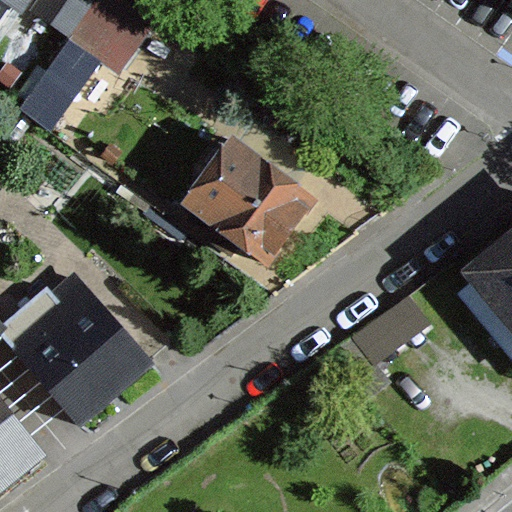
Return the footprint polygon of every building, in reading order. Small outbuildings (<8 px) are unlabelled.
[(0,0),(0,20),(14,0),(0,0)] [(43,0),(39,6),(65,25),(83,0),(43,0)] [(71,38),(21,109),(48,128),(99,58),(71,38)] [(233,139),(213,166),(233,180),(252,153),(233,139)] [(213,166),(187,202),(268,260),(292,227),(314,197),(252,153),(233,180),(213,166)] [(457,290),(481,318),(511,356),(511,239),(471,273),(474,276),(457,290)] [(19,334),(11,340),(79,419),(113,390),(149,359),(80,280),(58,299),(47,287),(8,321),(19,334)] [(427,362),(481,318),(457,290),(404,334),(427,362)] [(353,335),(330,353),(362,396),(386,379),(353,335)] [(0,405),(0,481),(37,452),(0,405)]
